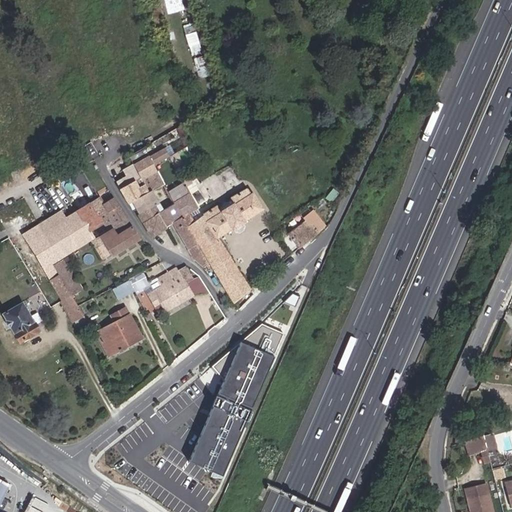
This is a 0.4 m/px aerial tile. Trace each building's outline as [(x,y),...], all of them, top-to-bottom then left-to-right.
[(137,163),(131,166),(139,178),(155,169),(156,169),(153,164),(168,156),(163,148),(148,157),(145,152),(134,158),(137,163)] [(145,193),(162,183),(163,183),(155,169),(139,178),(132,182),(128,176),(117,183),(129,203),(131,202),(145,193)] [(169,197),(162,183),(145,193),(152,206),(138,214),(136,215),(150,237),(166,228),(157,213),(160,212),(156,205),(169,197)] [(207,261),(233,303),(249,288),(217,238),(230,229),(231,231),(245,221),(244,220),(262,208),(251,192),(249,194),(246,189),(229,198),(233,204),(220,212),(216,206),(202,215),(203,216),(187,226),(197,246),(207,261)] [(108,193),(101,197),(103,202),(111,198),(108,193)] [(145,193),(131,202),(138,214),(152,206),(145,193)] [(61,300),(62,301),(69,297),(52,265),(51,264),(94,238),(90,231),(102,224),(106,232),(127,219),(113,197),(111,198),(103,202),(101,197),(100,196),(50,227),(27,241),(61,300)] [(189,213),(180,199),(173,204),(160,212),(157,213),(166,228),(172,224),(182,217),(189,213)] [(326,219),(313,205),(289,228),(301,241),(326,219)] [(197,246),(187,226),(182,217),(172,224),(187,249),(192,259),(193,261),(199,265),(207,261),(197,246)] [(139,238),(127,219),(106,232),(99,236),(111,255),(139,238)] [(23,234),(27,240),(50,227),(46,220),(23,234)] [(72,253),(63,258),(68,268),(78,262),(72,253)] [(52,265),(69,297),(82,291),(75,279),(69,269),(68,268),(63,258),(52,265)] [(182,279),(190,274),(185,264),(177,269),(182,279)] [(69,269),(75,279),(80,276),(74,266),(69,269)] [(157,307),(162,304),(165,310),(191,295),(188,289),(196,285),(192,277),(190,274),(182,279),(177,269),(176,267),(149,281),(151,285),(153,288),(148,291),(157,307)] [(143,270),(128,279),(136,293),(151,285),(149,281),(143,270)] [(197,275),(192,277),(196,285),(188,289),(191,295),(207,290),(197,275)] [(69,297),(74,306),(89,299),(84,289),(82,291),(69,297)] [(69,297),(62,301),(67,310),(74,306),(69,297)] [(62,301),(61,300),(59,301),(71,322),(73,322),(80,318),(74,306),(67,310),(62,301)] [(22,302),(2,314),(19,343),(40,331),(35,322),(34,323),(22,302)] [(129,340),(130,343),(141,338),(125,307),(111,315),(114,322),(96,332),(108,355),(120,349),(118,345),(129,340)] [(80,318),(73,322),(76,328),(85,323),(82,317),(80,318)] [(284,333),(262,325),(214,366),(225,379),(210,417),(193,460),(226,474),(284,333)] [(120,349),(130,343),(129,340),(118,345),(120,349)] [(491,435),(483,438),(487,452),(495,450),(491,435)] [(483,438),(483,436),(475,438),(459,443),(464,461),(488,453),(487,452),(483,438)] [(470,511),(492,511),(485,484),(465,489),(470,511)]
